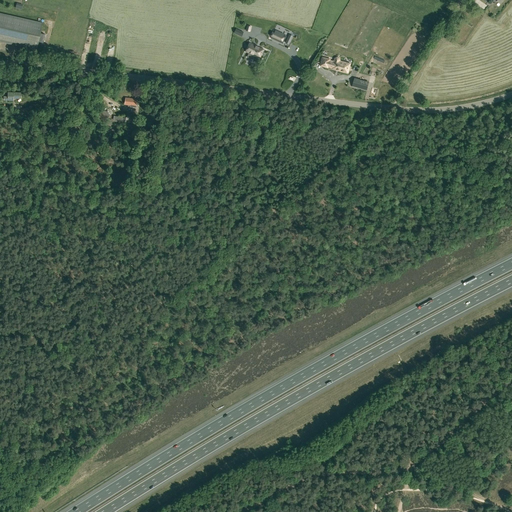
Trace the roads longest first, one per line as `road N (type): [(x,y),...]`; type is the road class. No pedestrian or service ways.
road 1 (motorway): [(511,263),(235,414),(76,511)]
road 2 (track): [(0,410),(56,348),(183,287),(388,109)]
road 3 (motorway): [(105,511),(511,280)]
road 4 (unclassified): [(511,94),(417,111),(84,71)]
road 5 (track): [(241,511),(322,470),(410,471)]
road 6 (track): [(511,379),(410,471)]
